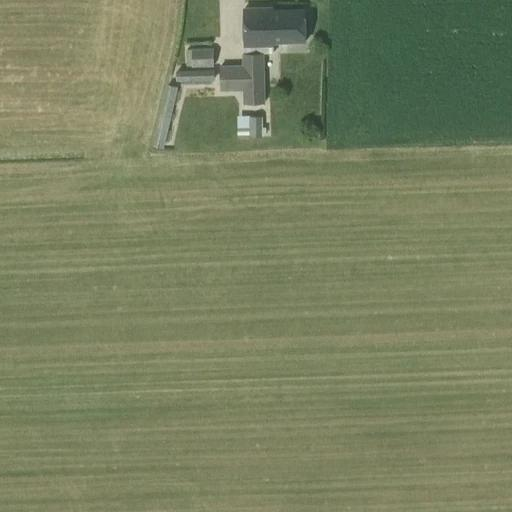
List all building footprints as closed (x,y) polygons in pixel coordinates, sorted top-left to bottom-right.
[(272,8),(272,7),(245,7),(245,44),(272,44),(272,41),(304,41),(304,8),(272,8)] [(176,81),(213,80),(213,48),(191,48),(191,69),(176,70),(176,81)] [(265,104),(264,53),(242,54),(243,65),(219,65),(220,91),(244,90),(244,104),(265,104)] [(163,147),(177,87),(167,85),(154,145),(163,147)] [(250,137),(262,137),(262,116),(250,116),(250,137)]
